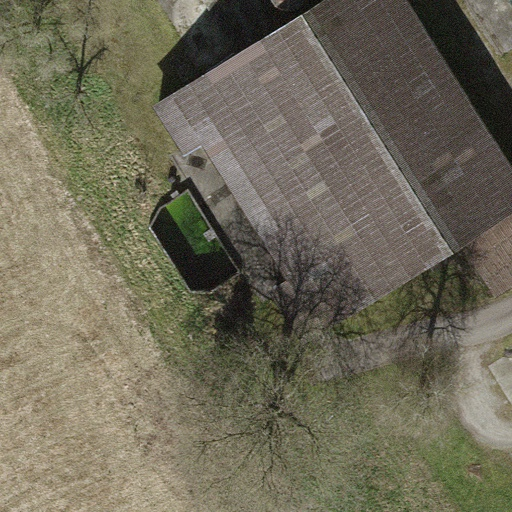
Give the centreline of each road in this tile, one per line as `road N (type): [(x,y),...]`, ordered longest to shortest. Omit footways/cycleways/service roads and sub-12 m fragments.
road 1 (track): [(371,384),(511,321)]
road 2 (track): [(511,108),(441,0)]
